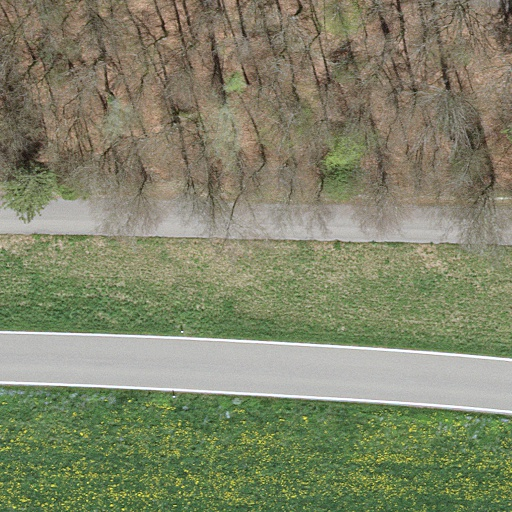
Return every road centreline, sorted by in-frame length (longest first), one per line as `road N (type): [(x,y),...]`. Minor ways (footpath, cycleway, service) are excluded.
road 1 (tertiary): [(0,358),(511,386)]
road 2 (unclassified): [(0,216),(511,230)]
